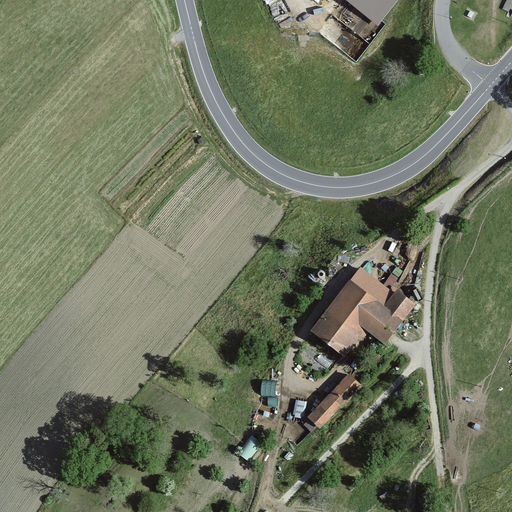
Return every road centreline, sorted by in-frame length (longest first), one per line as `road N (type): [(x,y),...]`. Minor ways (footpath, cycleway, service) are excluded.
road 1 (secondary): [(490,85),(399,172),(323,188),(280,175),(235,134),(208,86),(185,0)]
road 2 (track): [(270,511),(425,350),(396,340)]
